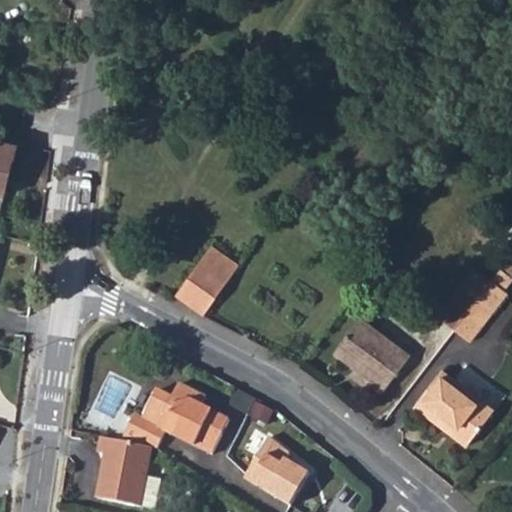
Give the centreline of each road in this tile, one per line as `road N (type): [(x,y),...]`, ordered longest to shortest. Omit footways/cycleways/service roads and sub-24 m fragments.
road 1 (residential): [(406,489),(256,374),(109,299),(67,291)]
road 2 (secondary): [(111,0),(67,291)]
road 3 (secondary): [(67,291),(35,511)]
